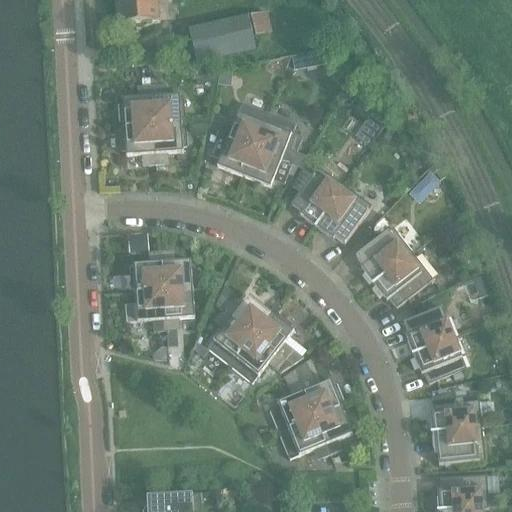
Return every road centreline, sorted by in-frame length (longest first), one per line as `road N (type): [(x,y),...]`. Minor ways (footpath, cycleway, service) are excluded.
road 1 (residential): [(400,511),(393,422),(375,350),(344,297),(243,221),(175,205),(73,213)]
road 2 (residential): [(95,511),(73,213)]
road 3 (residential): [(73,213),(61,0)]
